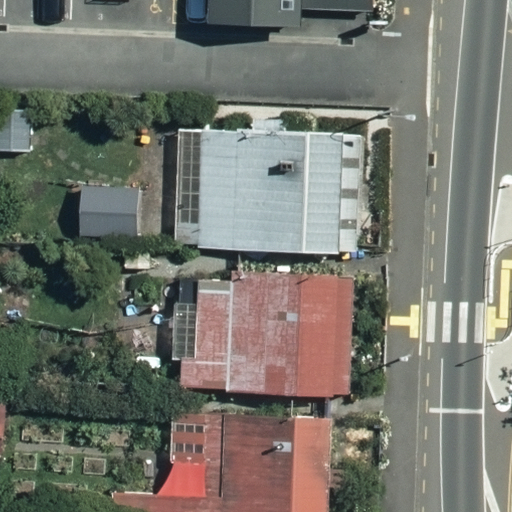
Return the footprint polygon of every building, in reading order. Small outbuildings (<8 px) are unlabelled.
[(209,0),(209,26),(296,29),(296,13),(367,15),(367,0),(209,0)] [(374,137),(204,136),(204,253),(373,254),(374,137)] [(134,187),(80,187),(80,246),(134,246),(134,187)] [(353,285),(181,277),(176,389),(348,397),(353,285)] [(326,511),(330,416),(176,411),(173,494),(119,493),(118,511),(326,511)]
